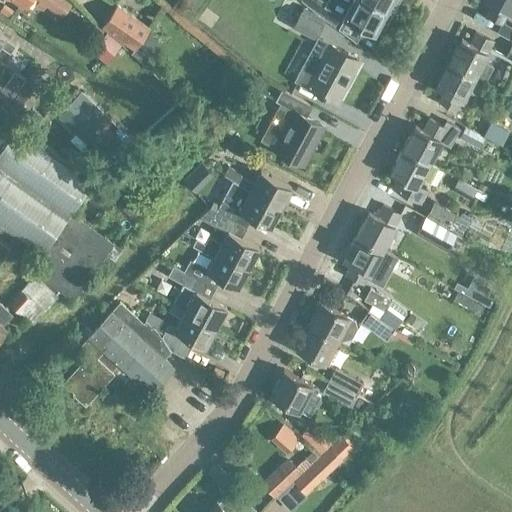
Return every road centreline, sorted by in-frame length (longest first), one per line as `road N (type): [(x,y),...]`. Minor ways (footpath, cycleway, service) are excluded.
road 1 (residential): [(143,511),(222,421),(276,337),(452,0)]
road 2 (secondary): [(99,511),(0,421)]
